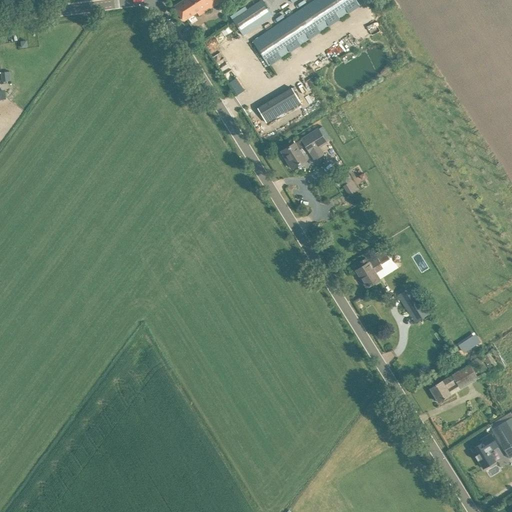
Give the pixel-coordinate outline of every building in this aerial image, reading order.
[(184,0),(175,6),(184,20),(197,11),(199,15),(222,0),(184,0)] [(295,0),(262,0),(247,10),(243,3),(229,13),(243,35),(252,29),(295,0)] [(355,0),(315,0),(253,41),(268,64),(359,5),(355,0)] [(53,46),(57,41),(52,38),(49,43),(53,46)] [(2,82),(10,81),(9,72),(1,72),(2,82)] [(228,82),(236,94),(243,89),(235,77),(228,82)] [(275,117),(301,102),(292,88),(258,109),(266,122),(275,117)] [(292,168),(301,163),(305,160),(298,149),(305,145),(309,152),(326,142),(318,128),(282,151),(282,152),(284,151),(289,159),(287,160),(292,168)] [(348,173),(340,178),(345,185),(352,181),(348,173)] [(383,248),(375,253),(382,264),(390,259),(383,248)] [(361,267),(357,271),(358,270),(361,274),(359,275),(367,287),(369,285),(369,286),(371,285),(372,284),(373,286),(380,281),(379,280),(380,279),(376,272),(382,268),(381,266),(377,259),(370,264),(367,258),(359,263),(361,267)] [(398,295),(411,315),(425,307),(412,286),(398,295)] [(491,351),(482,356),(490,371),(499,365),(491,351)] [(438,383),(430,388),(438,402),(447,397),(478,378),(469,364),(438,383)] [(511,445),(511,414),(511,412),(489,425),(490,425),(489,426),(490,429),(492,428),(492,429),(504,450),(511,445)] [(483,468),(492,463),(495,461),(489,451),(498,446),(494,439),(491,441),(488,435),(482,439),(483,442),(472,449),(483,468)]
